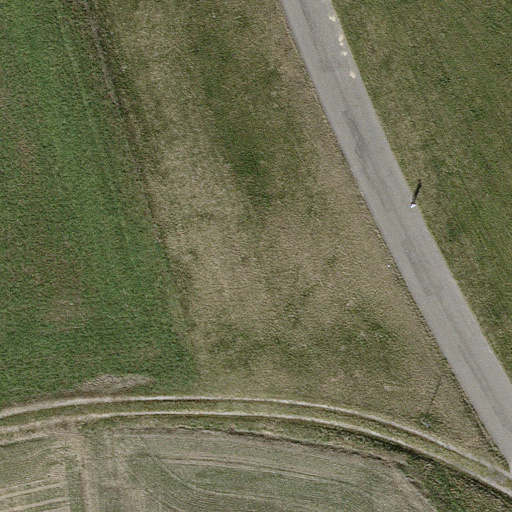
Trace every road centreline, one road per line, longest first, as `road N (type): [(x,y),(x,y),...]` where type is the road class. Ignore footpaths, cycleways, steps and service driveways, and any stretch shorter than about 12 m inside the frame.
road 1 (track): [(511,482),(398,433),(284,407),(80,409),(0,425)]
road 2 (unclassified): [(511,425),(405,228),(304,0)]
